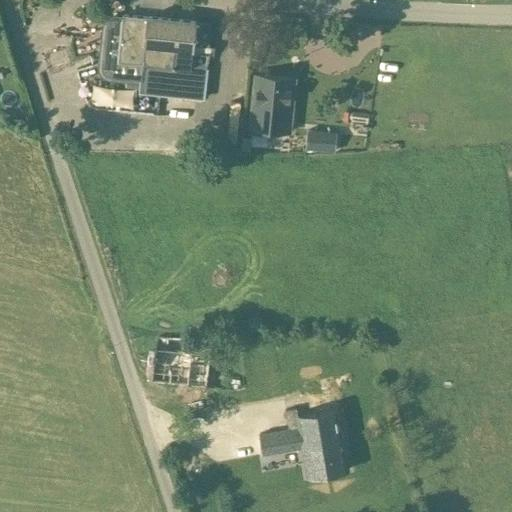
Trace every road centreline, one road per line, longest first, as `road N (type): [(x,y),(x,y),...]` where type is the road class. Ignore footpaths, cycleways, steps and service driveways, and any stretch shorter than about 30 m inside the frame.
road 1 (unclassified): [(178,511),(12,0)]
road 2 (tertiary): [(208,0),(511,15)]
